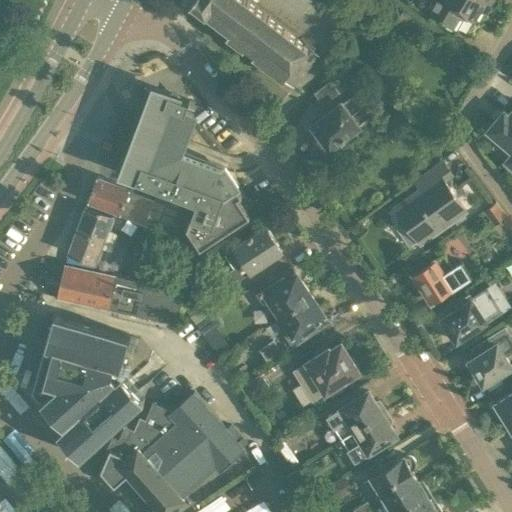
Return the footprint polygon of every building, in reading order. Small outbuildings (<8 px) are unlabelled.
[(318,54),(247,0),(191,0),(190,3),(230,33),(227,36),(244,49),(247,45),(256,52),(253,57),(293,87),(318,54)] [(428,0),(426,5),(440,13),(444,15),(442,19),(458,28),(466,15),(472,18),(478,8),(482,7),(484,8),(488,2),(484,0),(428,0)] [(355,79),(346,67),(319,86),(328,99),(355,79)] [(186,108),(189,99),(148,84),(132,127),(115,171),(196,201),(186,227),(200,248),(249,214),(237,196),(241,194),(225,169),(178,152),(181,146),(183,139),(191,118),(192,115),(194,111),(186,108)] [(361,124),(353,113),(363,106),(355,93),(345,100),(313,123),(330,146),(350,132),(361,124)] [(511,110),(508,115),(504,111),(502,113),(501,112),(494,121),(494,122),(488,130),(501,141),(496,147),(508,157),(506,160),(511,164),(511,110)] [(152,196),(97,175),(88,198),(87,200),(118,212),(144,222),(154,197),(152,196)] [(457,221),(466,214),(439,177),(396,209),(419,241),(453,216),(457,221)] [(494,223),(505,215),(495,201),(490,205),(484,210),(494,223)] [(86,204),(77,228),(103,238),(112,214),(86,204)] [(226,278),(235,282),(284,250),(265,223),(231,246),(233,248),(224,254),(234,269),(228,273),(226,278)] [(94,262),(103,238),(77,228),(68,252),(94,262)] [(118,233),(115,242),(127,247),(130,237),(118,233)] [(127,247),(115,242),(112,251),(124,255),(127,247)] [(430,302),(452,288),(459,284),(469,278),(460,263),(452,268),(443,254),(436,258),(435,256),(411,272),(430,302)] [(181,300),(173,288),(65,263),(58,297),(176,322),(181,300)] [(239,320),(254,310),(247,300),(257,294),(262,300),(267,303),(270,301),(278,314),(310,293),(291,264),(259,285),(261,288),(254,292),(247,286),(225,300),(226,302),(216,309),(221,317),(232,310),(239,320)] [(169,280),(180,295),(198,283),(187,267),(169,280)] [(440,318),(454,341),(502,310),(488,288),(472,297),(470,294),(456,303),(458,307),(440,318)] [(296,343),(329,321),(310,293),(278,314),(286,327),(284,328),(284,333),(291,344),(295,341),(296,343)] [(214,310),(203,294),(186,307),(194,318),(196,322),(213,311),(214,310)] [(129,333),(54,311),(33,383),(32,389),(35,392),(63,423),(56,429),(79,454),(144,396),(139,391),(151,381),(168,366),(167,365),(139,391),(134,386),(129,380),(149,363),(150,362),(151,360),(152,359),(153,357),(154,356),(154,354),(154,353),(155,351),(154,351),(153,353),(153,354),(152,356),(152,357),(151,358),(150,360),(149,361),(148,362),(129,380),(119,368),(129,333)] [(213,311),(196,322),(204,333),(221,322),(213,311)] [(471,348),(476,355),(467,360),(474,371),(471,373),(477,382),(480,381),(481,383),(510,366),(503,355),(511,349),(511,340),(509,335),(507,336),(503,329),(471,348)] [(281,351),(273,339),(259,349),(267,360),(281,351)] [(325,389),(358,368),(340,340),(329,347),(327,345),(306,359),(305,361),(294,368),(311,396),(323,388),(325,389)] [(260,370),(242,382),(251,396),(270,385),(260,370)] [(347,417),(354,427),(383,408),(378,399),(372,398),(365,387),(333,406),(335,409),(327,414),(334,425),(347,417)] [(511,389),(495,401),(511,427),(511,389)] [(181,495),(215,465),(219,469),(242,448),(244,447),(243,446),(247,442),(231,424),(227,428),(194,391),(192,392),(176,406),(171,410),(151,402),(143,420),(138,418),(133,430),(123,426),(117,439),(110,437),(110,438),(111,438),(108,447),(109,448),(100,469),(114,485),(127,474),(160,511),(167,511),(179,502),(184,498),(181,495)] [(389,417),(383,408),(354,427),(361,438),(347,447),(354,457),(362,452),(364,454),(396,435),(388,423),(389,417)] [(381,502),(385,499),(417,480),(411,470),(412,469),(413,468),(414,466),(414,465),(414,464),(414,462),(414,461),(413,460),(412,459),(412,458),(410,457),(408,456),(407,456),(405,456),(403,457),(402,455),(370,475),(379,489),(375,492),(381,502)] [(296,467),(284,474),(289,482),(301,475),(296,467)] [(324,489),(332,502),(353,490),(345,476),(324,489)] [(418,481),(417,480),(385,499),(393,511),(415,511),(434,501),(422,482),(421,481),(420,481),(419,480),(418,481)] [(355,511),(365,511),(372,508),(366,499),(353,508),(355,511)] [(439,510),(434,501),(415,511),(439,511),(440,511),(440,510),(439,510)]
